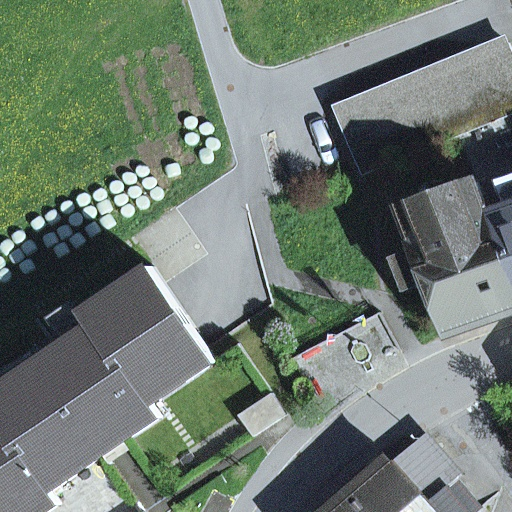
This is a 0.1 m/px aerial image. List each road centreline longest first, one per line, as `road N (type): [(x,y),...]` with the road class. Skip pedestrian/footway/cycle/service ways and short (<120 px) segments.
road 1 (tertiary): [(437,386),(373,426),(289,511)]
road 2 (residential): [(437,386),(511,487)]
